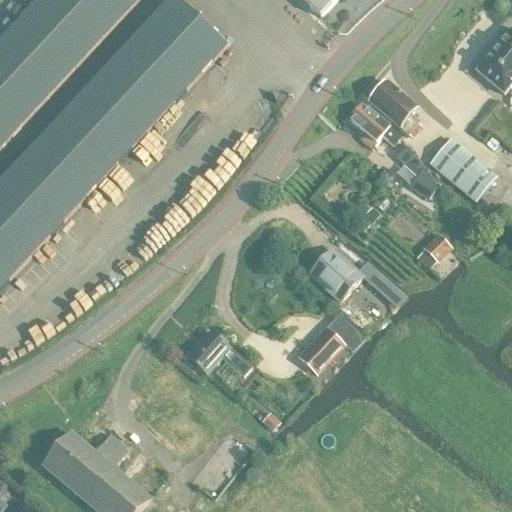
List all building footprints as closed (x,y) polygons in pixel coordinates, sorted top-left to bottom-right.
[(44,0),(0,47),(0,153),(143,0),(44,0)] [(175,0),(0,188),(0,293),(228,49),(175,0)] [(300,0),(322,20),(340,0),(300,0)] [(511,32),(477,74),(505,97),(511,88),(511,32)] [(378,97),(370,105),(409,139),(419,128),(411,121),(419,112),(388,85),(387,86),(383,86),(377,93),(378,97)] [(391,131),(363,107),(350,122),(367,136),(362,142),(373,152),(384,139),(394,149),(401,140),(391,131)] [(477,206),(498,181),(452,142),(431,167),(477,206)] [(438,190),(424,171),(411,191),(430,203),(438,190)] [(429,271),(437,263),(438,264),(450,251),(440,240),(419,260),(429,271)] [(364,280),(332,253),(310,277),(342,305),(364,280)] [(319,379),(347,349),(327,331),(299,360),(319,379)] [(211,334),(188,359),(208,377),(222,361),(244,381),(254,370),(211,334)] [(97,455),(72,434),(42,469),(93,511),(145,511),(154,502),(117,472),(130,455),(127,453),(128,450),(112,437),(97,455)] [(0,511),(5,511),(8,508),(0,501),(0,511)]
